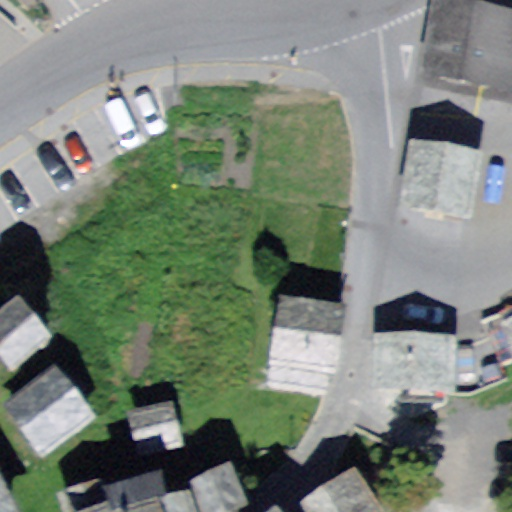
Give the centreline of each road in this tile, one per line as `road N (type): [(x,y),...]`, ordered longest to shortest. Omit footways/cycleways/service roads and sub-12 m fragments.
road 1 (residential): [(355,18),(379,131),(375,272),(357,407),(258,511)]
road 2 (tertiary): [(355,18),(172,32),(114,50),(0,121)]
